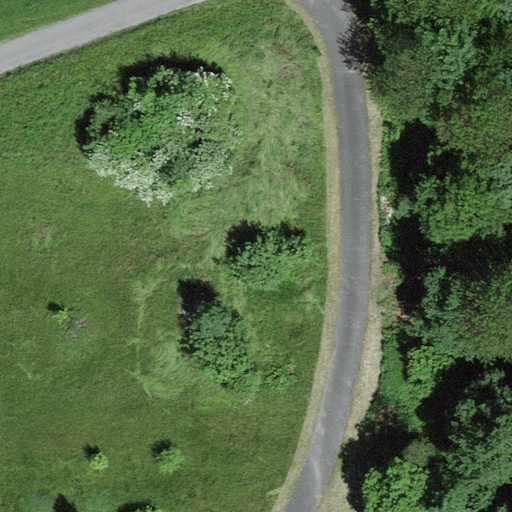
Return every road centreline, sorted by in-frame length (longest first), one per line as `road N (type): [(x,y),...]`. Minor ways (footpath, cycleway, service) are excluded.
road 1 (unclassified): [(327,0),(348,84),(359,201),(351,339),(302,511)]
road 2 (unclassified): [(0,68),(199,0)]
